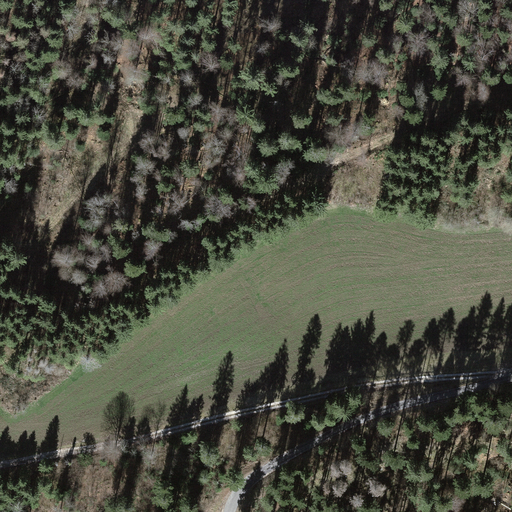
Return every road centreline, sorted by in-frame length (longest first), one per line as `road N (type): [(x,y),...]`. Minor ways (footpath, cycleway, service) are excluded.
road 1 (track): [(511,373),(364,387),(0,465)]
road 2 (unclassified): [(230,511),(258,473),(370,416),(511,378)]
